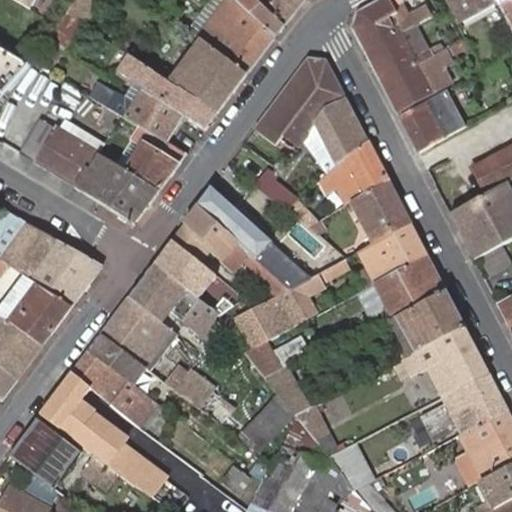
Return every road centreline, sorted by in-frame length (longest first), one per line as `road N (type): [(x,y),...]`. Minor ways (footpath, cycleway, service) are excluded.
road 1 (residential): [(316,21),(339,45),(511,376)]
road 2 (residential): [(316,21),(131,258)]
road 3 (residential): [(131,258),(0,435)]
road 4 (residential): [(131,258),(0,174)]
